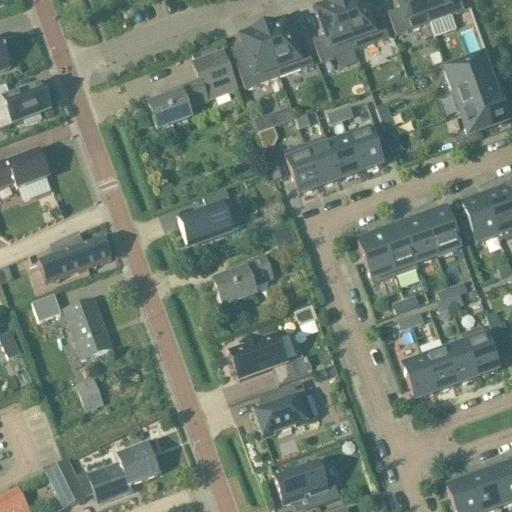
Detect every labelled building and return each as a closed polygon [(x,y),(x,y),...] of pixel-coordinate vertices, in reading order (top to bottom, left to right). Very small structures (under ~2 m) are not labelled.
[(348,1),(337,5),(355,53),(389,41),(381,18),(369,23),(360,0),(352,0),(348,2),(348,1)] [(396,38),(430,26),(420,0),(395,0),(399,12),(388,16),(396,38)] [(420,0),(430,26),(464,14),(458,0),(420,0)] [(321,66),(355,53),(337,5),(327,9),(315,14),(324,39),(312,43),(321,66)] [(272,29),(262,32),(279,81),(313,69),(305,46),(293,50),(284,25),(273,29),(272,29)] [(245,93),(279,81),(262,32),(251,36),(251,37),(239,41),(248,66),(237,71),(245,93)] [(0,74),(10,71),(0,44),(0,74)] [(174,97),(148,107),(157,134),(190,122),(187,113),(207,106),(207,104),(236,93),(231,80),(222,54),(218,55),(215,47),(200,53),(203,61),(192,65),(199,82),(172,92),(174,97)] [(451,96),(490,82),(482,59),(443,73),(451,96)] [(459,117),(498,103),(490,82),(451,96),(459,117)] [(40,88),(9,99),(5,88),(0,89),(0,131),(24,123),(26,128),(41,123),(39,117),(49,114),(40,88)] [(506,125),(498,103),(459,117),(467,139),(506,125)] [(380,122),(389,118),(385,107),(376,110),(380,122)] [(349,111),(338,115),(341,124),(353,120),(349,111)] [(330,128),(341,124),(338,115),(326,119),(330,128)] [(306,118),(295,122),(298,132),(309,128),(306,118)] [(389,118),(380,122),(384,133),(393,130),(389,118)] [(266,119),(253,123),(258,135),(270,131),(266,119)] [(348,142),(360,176),(381,169),(369,134),(348,142)] [(324,139),(304,147),(319,191),(340,184),(324,139)] [(324,139),(340,184),(360,176),(348,142),(328,149),(324,139)] [(397,140),(388,143),(392,155),(401,152),(397,140)] [(298,199),(319,191),(304,147),(282,155),(298,199)] [(7,163),(0,165),(0,188),(14,184),(17,192),(47,181),(38,156),(8,167),(7,163)] [(281,161),(268,166),(274,183),(287,179),(281,161)] [(224,172),(211,176),(216,189),(228,184),(224,172)] [(225,193),(202,201),(207,213),(178,224),(188,249),(239,230),(225,193)] [(484,200),(499,244),(511,239),(511,211),(505,193),(484,200)] [(499,244),(484,200),(461,208),(475,248),(497,240),(499,244)] [(445,214),(422,222),(436,261),(459,253),(445,214)] [(416,268),(436,261),(422,222),(401,230),(416,273),(417,273),(416,268)] [(289,229),(271,235),(275,247),(293,240),(289,229)] [(416,273),(401,230),(379,237),(395,281),(416,273)] [(372,289),(395,281),(379,237),(357,246),(372,289)] [(57,258),(37,265),(45,287),(111,263),(103,241),(79,250),(77,243),(55,251),(57,258)] [(212,284),(222,310),(255,298),(251,288),(271,281),(263,259),(236,269),(238,274),(212,284)] [(508,268),(497,272),(500,282),(511,277),(508,268)] [(7,271),(0,273),(0,286),(11,282),(7,271)] [(463,286),(449,291),(453,301),(459,299),(466,296),(463,286)] [(449,291),(436,296),(440,306),(448,303),(453,301),(449,291)] [(38,326),(61,317),(54,299),(31,307),(38,326)] [(453,301),(448,303),(451,313),(463,309),(459,299),(453,301)] [(403,304),(407,313),(418,309),(415,300),(403,304)] [(440,306),(436,307),(437,310),(440,317),(451,313),(448,303),(440,306)] [(81,363),(111,352),(93,304),(64,314),(81,363)] [(407,313),(403,304),(392,308),(395,317),(407,313)] [(485,304),(480,306),(485,318),(489,317),(485,304)] [(408,321),(411,330),(423,326),(419,317),(408,321)] [(486,321),(490,331),(499,328),(495,317),(486,321)] [(400,334),(411,330),(408,321),(397,325),(400,334)] [(503,339),(499,328),(490,331),(494,342),(503,339)] [(460,338),(476,382),(497,374),(481,330),(460,338)] [(0,338),(0,346),(8,362),(20,355),(10,334),(0,338)] [(443,355),(456,389),(476,382),(460,338),(463,348),(443,355)] [(306,361),(284,366),(275,341),(259,347),(258,343),(239,350),(241,354),(228,359),(237,384),(272,372),(278,389),(312,376),(306,361)] [(456,389),(443,355),(424,362),(422,357),(421,357),(435,396),(456,389)] [(414,404),(435,396),(421,357),(400,365),(414,404)] [(262,442),(314,423),(300,386),(278,394),(282,406),(253,416),(262,442)] [(85,414),(103,408),(97,391),(79,397),(85,414)] [(76,480),(86,500),(94,497),(98,507),(131,495),(129,489),(157,478),(157,477),(160,476),(156,464),(152,466),(146,449),(117,460),(119,467),(88,479),(87,476),(76,480)] [(62,511),(65,511),(86,502),(86,500),(76,480),(68,464),(44,476),(62,511)] [(283,509),(311,498),(316,510),(338,502),(334,490),(329,491),(320,466),(273,483),(283,509)] [(500,511),(511,506),(511,480),(508,469),(488,477),(500,511)] [(477,511),(497,511),(500,511),(488,477),(467,484),(477,511)] [(453,511),(477,511),(467,484),(446,492),(453,511)]
